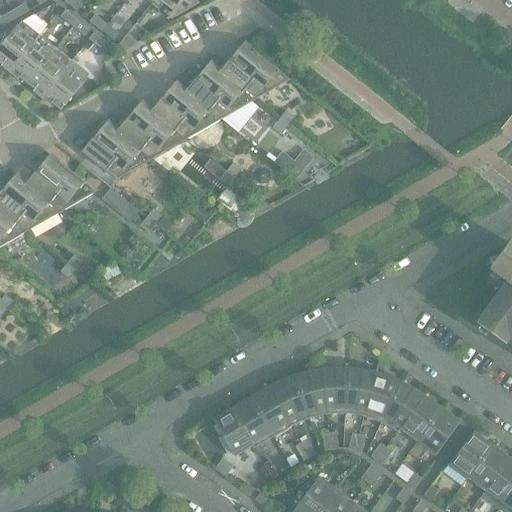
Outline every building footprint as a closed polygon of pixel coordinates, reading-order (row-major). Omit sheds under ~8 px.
[(77,0),(66,0),(65,2),(77,12),(83,4),(77,0)] [(155,0),(152,4),(171,20),(199,4),(194,0),(155,0)] [(45,10),(55,18),(63,7),(58,3),(45,10)] [(25,4),(11,12),(15,19),(29,12),(25,4)] [(61,17),(74,27),(79,20),(67,10),(61,17)] [(0,23),(2,27),(15,19),(11,12),(0,18),(0,23)] [(91,22),(103,31),(108,24),(96,15),(91,22)] [(91,30),(79,20),(74,27),(86,37),(91,30)] [(0,36),(0,63),(11,72),(34,43),(41,35),(23,21),(10,38),(5,34),(0,36)] [(121,34),(108,24),(103,31),(115,41),(121,34)] [(107,43),(95,33),(90,40),(102,49),(107,43)] [(11,72),(27,85),(56,48),(41,35),(34,43),(11,72)] [(127,35),(119,46),(125,51),(138,43),(127,35)] [(89,42),(84,48),(91,54),(96,47),(89,42)] [(232,67),(225,76),(225,77),(255,101),(290,81),(244,45),(229,64),(232,67)] [(27,85),(43,98),(66,68),(72,61),(56,48),(27,85)] [(198,87),(191,96),(191,97),(221,121),(255,101),(225,77),(225,76),(210,64),(194,84),(198,87)] [(84,82),(66,68),(43,98),(60,112),(84,82)] [(164,107),(157,116),(156,116),(187,141),(221,121),(191,97),(191,96),(176,84),(160,104),(164,107)] [(130,127),(123,136),(122,136),(152,160),(187,141),(156,116),(157,116),(142,104),(126,124),(130,127)] [(286,112),(279,121),(288,128),(295,119),(286,112)] [(281,136),(288,128),(279,121),(273,129),(281,136)] [(117,181),(152,160),(122,136),(123,136),(108,124),(92,143),(96,146),(87,157),(117,181)] [(39,179),(32,188),(31,189),(61,213),(96,193),(51,156),(35,176),(39,179)] [(233,165),(226,173),(235,179),(242,171),(233,165)] [(258,169),(254,174),(254,181),(259,185),(266,184),(270,178),(270,173),(265,168),(258,169)] [(228,188),(235,179),(226,173),(220,181),(228,188)] [(5,199),(0,204),(0,211),(27,233),(61,213),(31,189),(32,188),(17,176),(1,196),(5,199)] [(111,190),(102,201),(116,212),(125,201),(111,190)] [(153,210),(146,218),(155,225),(162,217),(153,210)] [(0,248),(27,233),(0,211),(0,248)] [(162,217),(155,225),(165,234),(172,225),(162,217)] [(148,234),(155,225),(146,218),(139,227),(148,234)] [(511,246),(510,245),(491,271),(508,283),(478,325),(504,344),(508,339),(511,341),(511,246)] [(74,257),(67,265),(75,271),(82,263),(74,257)] [(68,280),(75,271),(67,265),(60,273),(68,280)] [(5,296),(0,302),(0,305),(7,311),(13,302),(5,296)] [(345,415),(347,372),(336,371),(321,373),(327,416),(336,415),(345,415)] [(363,418),(375,376),(368,374),(353,372),(347,372),(345,415),(354,416),(363,418)] [(327,416),(321,373),(306,376),(293,379),(307,420),(309,420),(317,417),(327,416)] [(382,424),(400,385),(396,383),(382,378),(375,376),(363,418),(372,420),(381,424),(382,424)] [(307,420),(293,379),(291,380),(278,386),(268,391),(290,428),(300,423),(307,420)] [(400,430),(423,399),(410,390),(400,385),(382,424),(389,428),(398,434),(400,430)] [(290,428),(268,391),(250,402),(271,439),(290,428)] [(417,442),(440,411),(423,399),(400,430),(417,442)] [(271,439),(250,402),(232,412),(251,445),(253,450),(271,439)] [(435,455),(458,424),(440,411),(417,442),(435,455)] [(251,445),(232,412),(214,422),(222,437),(218,439),(227,455),(231,452),(233,456),(251,445)] [(338,450),(336,433),(329,434),(331,451),(338,450)] [(331,451),(329,434),(322,435),(325,452),(331,451)] [(355,452),(359,436),(352,434),(348,450),(355,452)] [(461,488),(468,479),(490,448),(472,435),(450,465),(448,464),(441,473),(461,488)] [(362,454),(366,437),(359,436),(355,452),(362,454)] [(315,455),(307,440),(301,444),(309,458),(315,455)] [(309,458),(301,444),(295,447),(303,462),(309,458)] [(376,462),(386,448),(380,444),(370,458),(376,462)] [(382,466),(391,453),(386,448),(376,462),(382,466)] [(485,492),(508,461),(490,448),(468,479),(485,492)] [(225,479),(233,467),(223,460),(215,471),(225,479)] [(498,510),(511,491),(511,463),(508,461),(485,492),(481,497),(498,510)] [(278,476),(270,462),(264,465),(272,480),(278,476)] [(367,484),(377,470),(371,466),(361,479),(367,484)] [(372,488),(382,474),(377,470),(367,484),(372,488)] [(414,490),(421,479),(414,474),(406,484),(414,490)] [(320,511),(336,490),(319,478),(294,511),(320,511)] [(254,490),(244,483),(239,490),(249,498),(254,490)] [(431,502),(438,492),(431,486),(424,497),(431,502)] [(402,505),(410,495),(403,489),(395,500),(402,505)] [(345,511),(353,503),(336,490),(320,511),(345,511)] [(511,511),(511,491),(498,510),(500,511),(511,511)] [(270,502),(260,494),(254,501),(265,509),(270,502)] [(423,511),(427,507),(420,502),(412,511),(423,511)] [(365,511),(353,503),(345,511),(365,511)]
